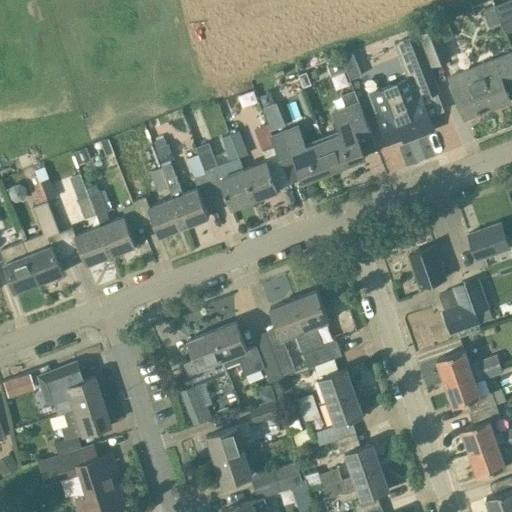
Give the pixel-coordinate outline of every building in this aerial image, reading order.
[(511,0),(506,0),(495,4),(501,21),(511,17),(511,0)] [(487,29),(503,24),(501,21),(495,4),(480,10),(487,29)] [(427,54),(425,54),(430,67),(452,59),(446,41),(454,38),(448,22),(419,33),(427,54)] [(430,67),(425,54),(417,34),(395,42),(408,76),(369,91),(388,142),(413,133),(415,138),(434,131),(423,103),(441,96),(430,67)] [(343,56),(351,79),(363,74),(354,52),(343,56)] [(508,102),(507,98),(511,96),(511,83),(510,79),(511,78),(511,59),(510,55),(450,78),(454,88),(453,89),(464,119),(508,102)] [(328,64),(331,71),(345,65),(343,58),(328,64)] [(299,74),(303,85),(309,82),(304,71),(299,74)] [(341,134),(323,141),(334,169),(364,157),(356,136),(369,131),(359,103),(346,108),(333,113),(341,134)] [(285,124),(282,115),(269,120),(272,129),(285,124)] [(273,135),(268,122),(255,127),(264,150),(276,145),(272,136),(273,135)] [(190,130),(206,173),(218,168),(202,126),(190,130)] [(302,181),(334,169),(323,141),(306,148),(297,126),(273,135),(272,136),(276,145),(283,163),(294,160),(302,181)] [(162,144),(157,128),(149,131),(155,146),(162,144)] [(229,133),(228,134),(238,158),(249,153),(239,130),(229,133)] [(238,158),(228,134),(222,136),(231,160),(238,158)] [(267,160),(242,170),(254,200),(278,190),(270,170),(283,165),(283,163),(276,145),(264,150),(267,160)] [(84,146),(73,150),(77,160),(88,156),(84,146)] [(157,150),(161,161),(168,158),(164,147),(157,150)] [(204,205),(215,201),(205,174),(195,177),(199,188),(184,194),(172,162),(162,166),(169,186),(174,198),(173,198),(184,227),(209,218),(204,205)] [(45,165),(36,169),(48,199),(57,196),(45,165)] [(158,190),(169,186),(162,166),(150,170),(158,190)] [(254,200),(242,170),(222,177),(220,178),(230,209),(254,200)] [(25,194),(24,188),(19,185),(13,186),(10,191),(11,197),(16,200),(22,199),(25,194)] [(99,190),(88,194),(96,215),(107,211),(99,190)] [(96,215),(88,194),(77,199),(84,219),(96,215)] [(160,236),(184,227),(173,198),(150,207),(146,196),(133,200),(143,225),(154,221),(160,236)] [(23,240),(39,283),(63,274),(48,236),(60,232),(48,200),(34,205),(44,232),(23,240)] [(125,217),(100,226),(111,255),(136,245),(125,217)] [(511,249),(501,222),(469,234),(479,260),(511,249)] [(86,265),(111,255),(100,226),(75,236),(86,265)] [(15,292),(39,283),(23,240),(0,249),(6,263),(5,263),(15,292)] [(447,278),(435,245),(410,255),(422,287),(447,278)] [(466,282),(481,322),(493,318),(479,277),(466,282)] [(481,322),(466,282),(452,286),(458,304),(443,308),(450,332),(481,322)] [(317,292),(293,301),(317,364),(343,354),(337,338),(323,343),(317,326),(328,321),(317,292)] [(293,301),(269,309),(276,327),(280,339),(284,338),(296,333),(309,367),(317,364),(293,301)] [(235,323),(212,331),(223,360),(225,367),(226,367),(241,361),(245,374),(265,367),(270,380),(270,382),(282,377),(273,353),(268,340),(256,345),(255,344),(244,348),(235,323)] [(193,358),(184,362),(190,377),(199,374),(202,381),(227,372),(225,367),(223,360),(212,331),(187,341),(193,358)] [(287,348),(273,353),(282,377),(297,372),(287,348)] [(437,358),(446,382),(500,362),(497,353),(469,363),(464,349),(437,358)] [(466,401),(470,412),(497,403),(493,391),(481,395),(476,381),(503,371),(500,362),(446,382),(454,406),(466,401)] [(73,363),(35,378),(42,395),(48,392),(57,415),(63,413),(100,401),(92,377),(80,381),(73,363)] [(319,378),(327,402),(354,392),(346,368),(319,378)] [(8,396),(23,391),(18,376),(3,381),(8,396)] [(270,382),(270,380),(259,384),(257,388),(262,404),(274,400),(276,400),(270,382)] [(202,406),(194,385),(181,389),(194,424),(213,417),(208,404),(202,406)] [(502,387),(493,391),(497,403),(507,400),(502,387)] [(363,416),(354,392),(327,402),(336,425),(363,416)] [(293,400),(297,411),(317,405),(313,393),(293,400)] [(276,400),(274,400),(262,404),(250,408),(255,422),(283,413),(279,399),(276,400)] [(100,401),(63,413),(68,426),(62,428),(65,438),(54,441),(57,453),(81,445),(78,436),(108,426),(100,401)] [(497,443),(506,439),(511,437),(511,427),(494,434),(489,420),(501,416),(497,403),(470,412),(474,423),(462,427),(471,451),(497,443)] [(321,416),(317,405),(297,411),(286,415),(291,431),(304,427),(302,423),(321,416)] [(215,461),(243,452),(239,439),(253,435),(249,423),(207,437),(215,461)] [(336,438),(332,425),(315,431),(319,444),(336,438)] [(345,452),(353,475),(380,466),(372,442),(345,452)] [(497,443),(471,451),(479,476),(505,466),(497,443)] [(94,458),(89,446),(37,463),(43,482),(77,471),(86,497),(80,499),(84,511),(95,511),(120,504),(110,473),(114,471),(108,454),(94,458)] [(243,452),(215,461),(222,484),(250,476),(243,452)] [(0,474),(2,477),(16,466),(10,456),(0,463),(0,474)] [(273,467),(277,480),(301,473),(297,460),(273,467)] [(354,502),(357,511),(364,511),(381,506),(377,494),(389,490),(380,466),(353,475),(343,478),(323,485),(323,486),(327,497),(346,491),(346,492),(358,489),(361,499),(354,502)] [(323,485),(343,478),(339,467),(320,473),(318,470),(305,475),(311,491),(323,486),(323,485)] [(304,482),(301,473),(277,480),(281,491),(292,487),(300,511),(315,507),(306,481),(304,482)] [(511,511),(511,488),(487,498),(491,511),(511,511)] [(223,511),(270,511),(265,497),(223,511)]
